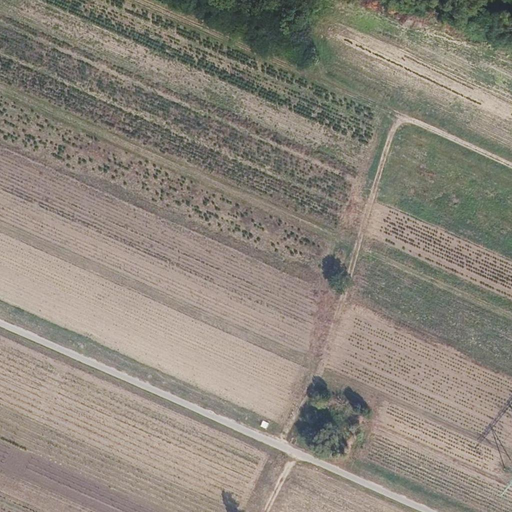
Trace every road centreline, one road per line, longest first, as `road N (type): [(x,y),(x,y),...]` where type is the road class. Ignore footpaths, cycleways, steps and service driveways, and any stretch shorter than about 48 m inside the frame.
road 1 (track): [(282,447),(313,393),(397,117),(511,168)]
road 2 (track): [(0,323),(432,511)]
